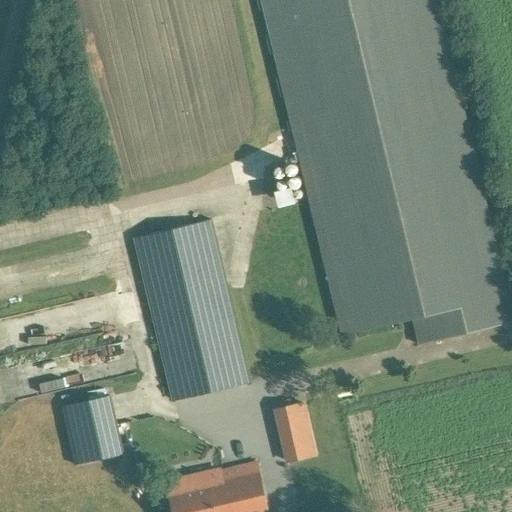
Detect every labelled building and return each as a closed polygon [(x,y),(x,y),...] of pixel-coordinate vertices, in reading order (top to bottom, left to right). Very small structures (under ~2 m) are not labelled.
[(426,340),(419,342),(419,344),(511,321),(511,309),(437,0),(261,0),(342,335),(421,316),(426,340)] [(135,238),(173,402),(250,384),(212,220),(135,238)] [(300,295),(284,296),(265,296),(267,345),(302,344),(300,295)] [(124,454),(111,395),(62,406),(75,463),(75,465),(98,460),(124,454)] [(312,428),(282,435),(288,461),(318,454),(312,428)] [(171,494),(175,510),(175,511),(258,511),(268,510),(257,460),(192,475),(196,488),(171,494)]
